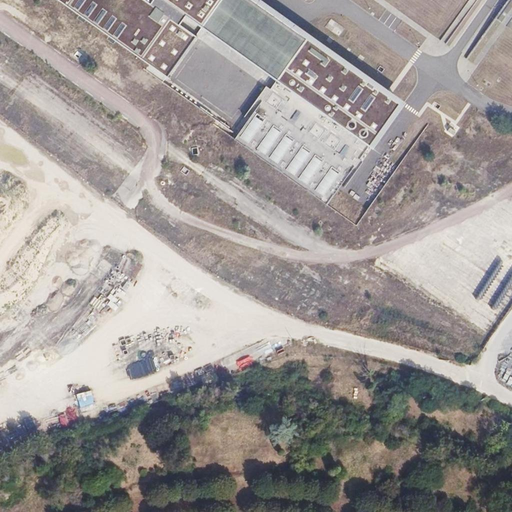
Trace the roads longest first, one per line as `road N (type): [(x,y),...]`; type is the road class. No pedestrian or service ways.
road 1 (track): [(121,391),(280,325),(436,365),(511,402)]
road 2 (unknown): [(0,352),(58,308),(86,271),(120,221),(155,141)]
road 3 (track): [(110,213),(194,276),(280,325)]
road 4 (residential): [(154,511),(202,501),(337,511)]
road 5 (track): [(110,213),(0,128)]
road 6 (unknown): [(0,441),(121,391)]
